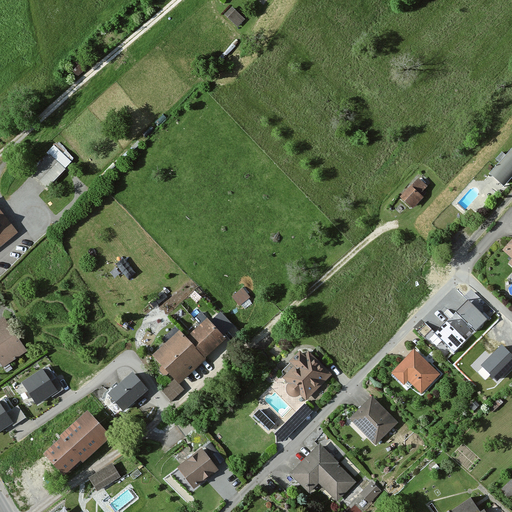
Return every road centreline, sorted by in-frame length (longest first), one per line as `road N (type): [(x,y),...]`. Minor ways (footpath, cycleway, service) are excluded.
road 1 (residential): [(225,511),(457,275)]
road 2 (residential): [(31,511),(246,346)]
road 3 (residential): [(0,151),(175,0)]
road 4 (track): [(246,346),(397,222)]
